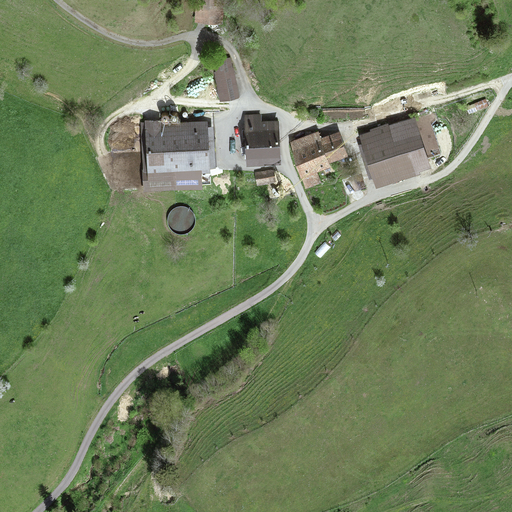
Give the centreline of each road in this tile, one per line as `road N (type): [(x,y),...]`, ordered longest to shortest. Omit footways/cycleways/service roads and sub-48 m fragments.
road 1 (track): [(57,0),(125,40),(196,36),(226,43),(253,101),(225,123),(230,159),(285,166),(316,225),(451,167),(511,80)]
road 2 (unclassified): [(37,511),(129,380),(275,285),(299,261),(316,225)]
road 3 (track): [(291,128),(354,125),(511,77)]
road 4 (track): [(196,36),(192,59),(164,87),(165,97),(244,104)]
